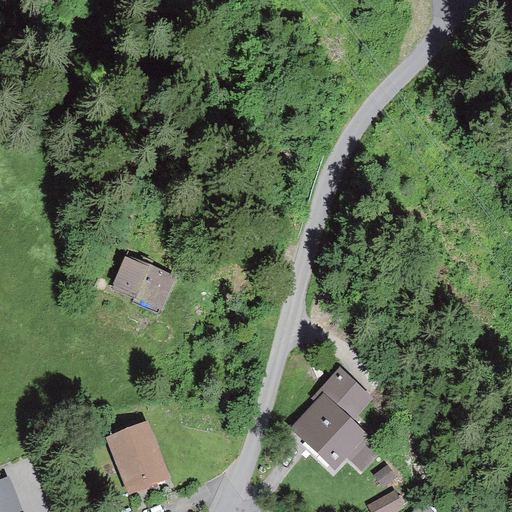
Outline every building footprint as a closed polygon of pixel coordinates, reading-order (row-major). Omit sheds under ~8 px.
[(175,277),(126,256),(112,288),(161,309),(175,277)] [(343,374),(320,396),(326,402),(302,425),(338,463),(349,452),(362,466),(375,453),(344,421),(367,400),(343,374)] [(149,432),(115,445),(133,491),(167,477),(149,432)] [(23,511),(8,476),(0,479),(0,511),(23,511)] [(373,510),(374,511),(391,511),(399,506),(392,496),(373,510)]
